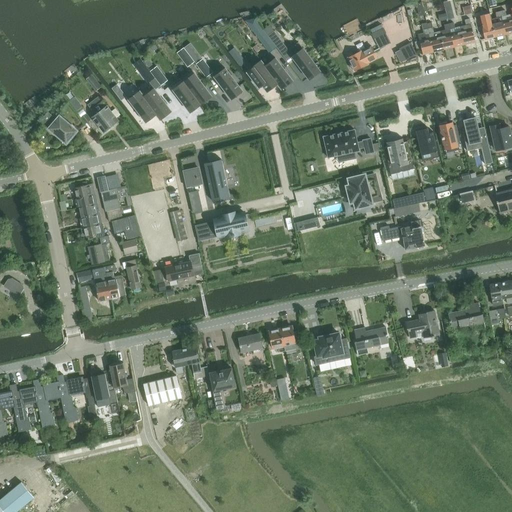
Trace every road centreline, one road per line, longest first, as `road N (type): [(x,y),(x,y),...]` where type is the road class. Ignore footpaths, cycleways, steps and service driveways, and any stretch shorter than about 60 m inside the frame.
road 1 (residential): [(40,173),(511,59)]
road 2 (unclassified): [(78,352),(511,264)]
road 3 (residential): [(72,320),(40,173)]
